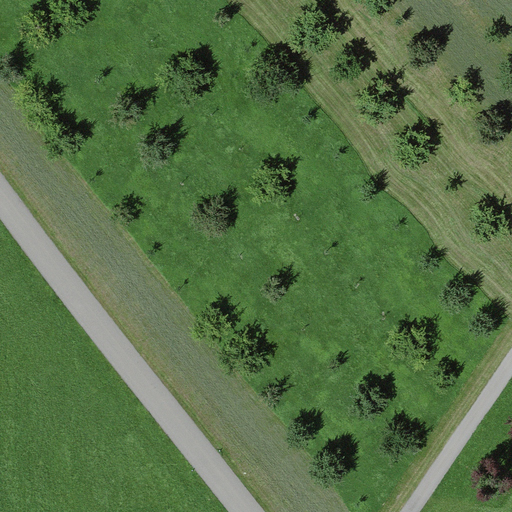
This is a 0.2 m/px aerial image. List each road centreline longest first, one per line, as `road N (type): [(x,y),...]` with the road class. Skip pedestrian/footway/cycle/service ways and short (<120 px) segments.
road 1 (residential): [(0,182),(251,511)]
road 2 (track): [(511,365),(417,511)]
